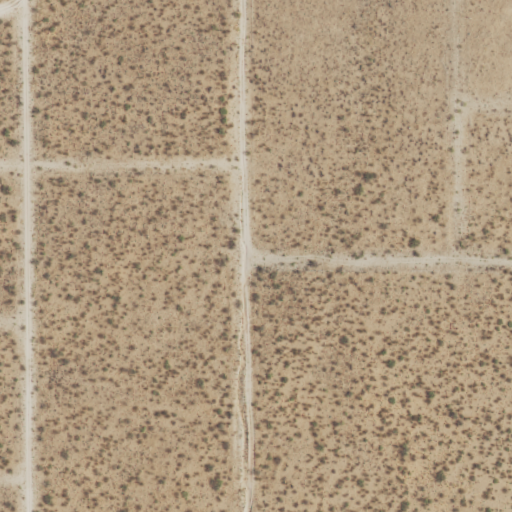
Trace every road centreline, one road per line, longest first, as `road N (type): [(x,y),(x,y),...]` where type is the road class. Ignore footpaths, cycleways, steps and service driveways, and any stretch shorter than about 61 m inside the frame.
road 1 (track): [(240,0),(246,511)]
road 2 (track): [(31,511),(26,0)]
road 3 (track): [(244,261),(511,262)]
road 4 (track): [(461,262),(457,0)]
road 5 (track): [(0,166),(242,166)]
